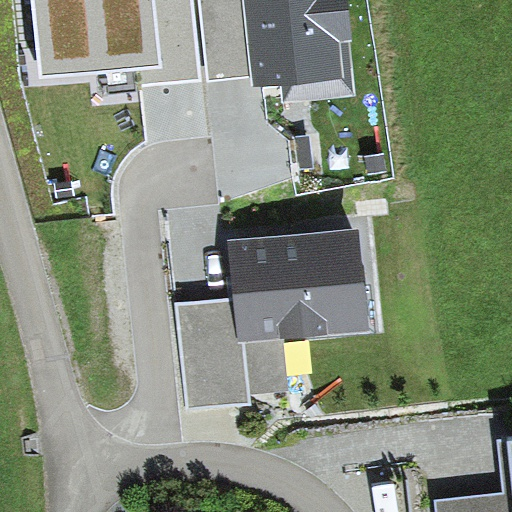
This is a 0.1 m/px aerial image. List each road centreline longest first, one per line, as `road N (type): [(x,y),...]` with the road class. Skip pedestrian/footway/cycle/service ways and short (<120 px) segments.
road 1 (residential): [(0,173),(72,470)]
road 2 (residential): [(72,470),(184,461),(228,467),(282,481),(327,511)]
